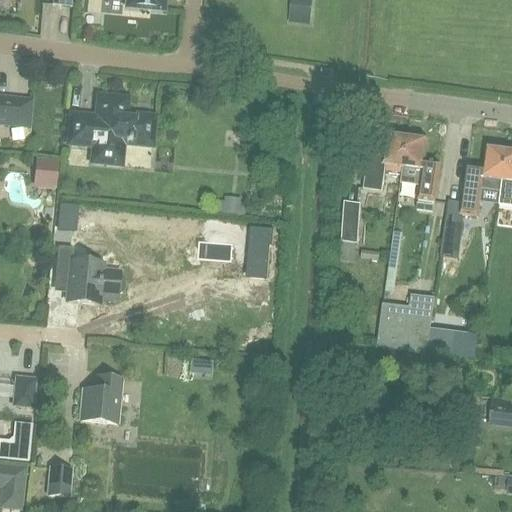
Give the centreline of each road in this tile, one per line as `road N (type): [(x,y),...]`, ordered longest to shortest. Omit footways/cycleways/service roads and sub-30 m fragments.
road 1 (track): [(306,83),(275,511)]
road 2 (residential): [(511,111),(184,65)]
road 3 (residential): [(184,65),(0,40)]
